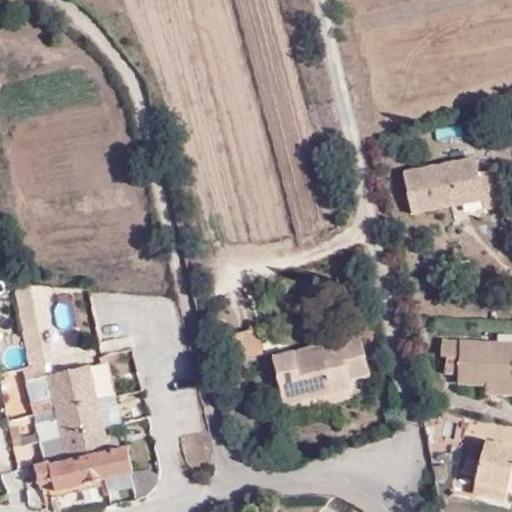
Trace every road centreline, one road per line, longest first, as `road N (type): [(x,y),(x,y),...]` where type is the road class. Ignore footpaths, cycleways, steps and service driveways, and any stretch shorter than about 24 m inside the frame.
road 1 (unclassified): [(405,511),(399,492),(333,480),(236,487),(144,99),(119,57),(51,0)]
road 2 (unknown): [(176,505),(138,348)]
